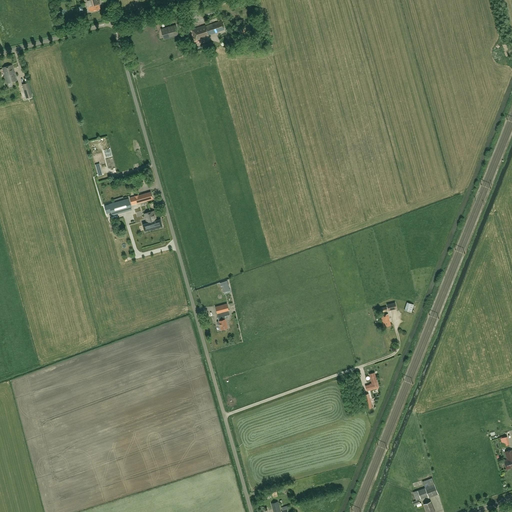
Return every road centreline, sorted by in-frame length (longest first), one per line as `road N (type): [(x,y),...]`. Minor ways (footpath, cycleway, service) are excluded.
road 1 (unclassified): [(251,511),(113,21)]
road 2 (track): [(395,326),(399,341),(389,356),(224,415)]
